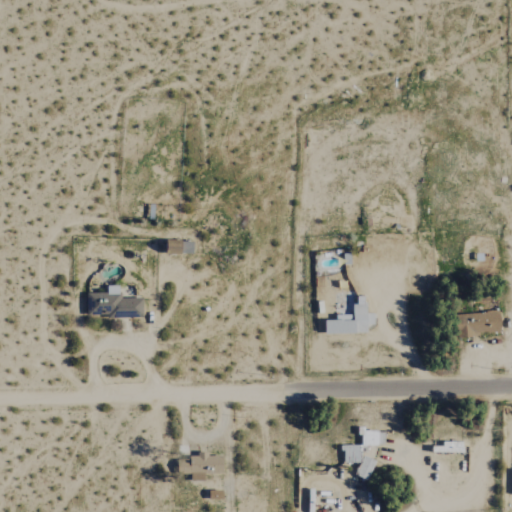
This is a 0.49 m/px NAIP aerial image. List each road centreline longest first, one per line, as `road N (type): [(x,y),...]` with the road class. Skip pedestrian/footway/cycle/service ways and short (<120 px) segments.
road 1 (track): [(297,391),(0,397)]
road 2 (residential): [(511,387),(297,391)]
